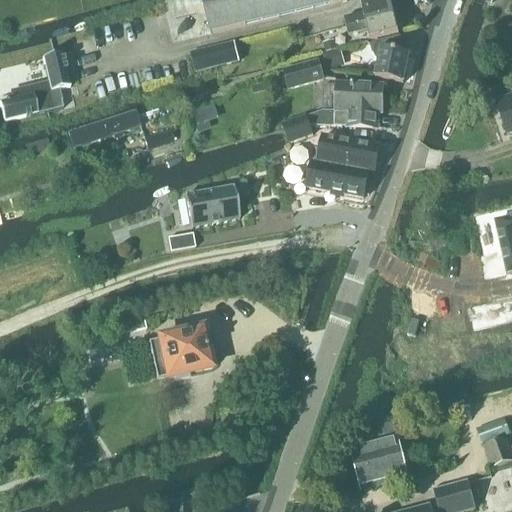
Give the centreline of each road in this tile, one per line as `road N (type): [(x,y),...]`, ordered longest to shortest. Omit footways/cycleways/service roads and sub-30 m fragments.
road 1 (tertiary): [(274,511),(454,0)]
road 2 (track): [(0,330),(172,264),(302,240),(370,240)]
road 3 (unknown): [(344,0),(132,57)]
